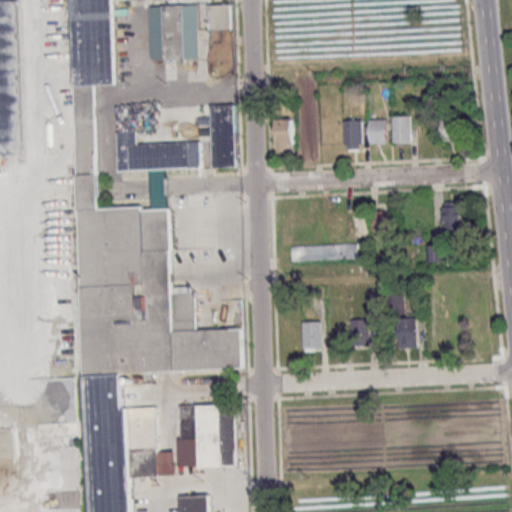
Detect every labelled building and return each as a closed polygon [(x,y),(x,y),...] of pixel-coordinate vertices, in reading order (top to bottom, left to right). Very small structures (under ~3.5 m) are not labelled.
[(0,0),(0,154),(24,153),(18,0),(0,0)] [(70,0),(74,84),(93,84),(114,83),(111,0),(70,0)] [(161,5),(163,61),(184,60),(182,4),(161,5)] [(208,6),(208,29),(229,29),(228,5),(208,6)] [(74,84),(85,374),(243,368),(241,327),(196,329),(194,292),(171,293),(168,208),(166,208),(151,209),(141,209),(141,206),(98,207),(93,84),(74,84)] [(210,104),(212,167),(234,166),(232,104),(210,104)] [(412,142),(412,115),(394,115),(394,142),(412,142)] [(295,118),(277,118),(277,154),(295,154),(295,118)] [(365,149),(365,119),(345,119),(345,149),(365,149)] [(388,143),(388,119),(370,119),(370,143),(388,143)] [(469,140),(469,119),(442,119),(442,140),(469,140)] [(116,132),(118,171),(149,169),(151,209),(166,208),(164,168),(200,166),(199,141),(136,145),(135,131),(116,132)] [(444,202),(444,232),(463,232),(463,202),(444,202)] [(393,211),(376,211),(376,235),(393,235),(393,211)] [(291,245),(292,259),(359,258),(358,243),(291,245)] [(428,261),(450,261),(450,245),(428,245),(428,261)] [(443,345),(443,315),(425,315),(425,345),(443,345)] [(400,318),(400,347),(420,347),(420,318),(400,318)] [(372,319),(351,319),(351,342),(372,342),(372,319)] [(303,351),(322,351),(322,320),(303,320),(303,351)] [(212,511),(212,495),(183,496),(183,511),(212,511)]
